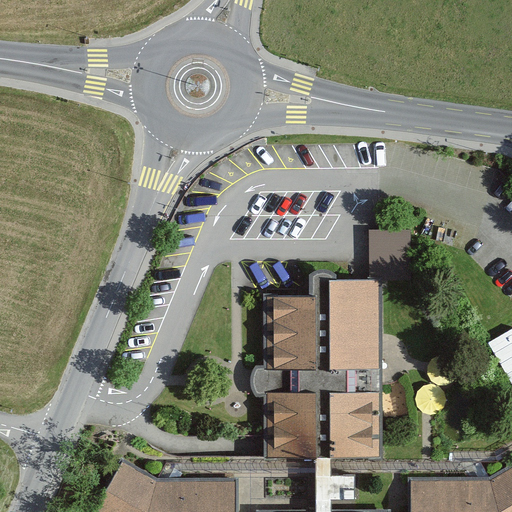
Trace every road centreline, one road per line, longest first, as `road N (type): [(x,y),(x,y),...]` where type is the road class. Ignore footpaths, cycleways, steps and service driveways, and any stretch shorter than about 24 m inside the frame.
road 1 (tertiary): [(55,439),(184,132)]
road 2 (secondary): [(244,91),(511,129)]
road 3 (secondary): [(0,58),(149,80)]
